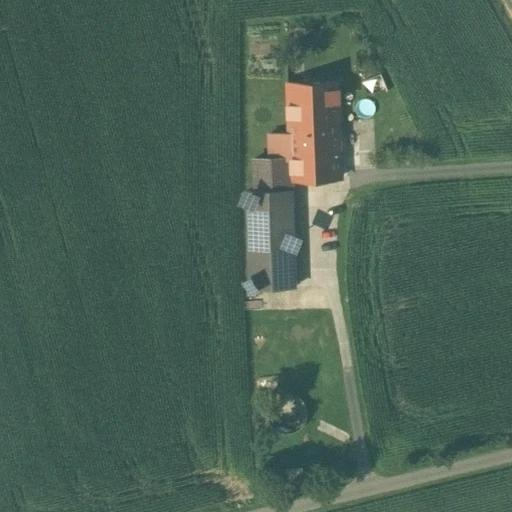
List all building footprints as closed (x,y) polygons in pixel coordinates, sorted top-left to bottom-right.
[(303,55),(287,56),(287,72),(303,71),(303,55)] [(337,82),(288,83),(288,101),(275,101),(275,120),(289,120),(290,159),(291,177),(339,176),(340,176),(341,176),(341,175),(337,82)] [(377,94),(353,95),(354,117),(378,116),(377,94)] [(289,120),(275,120),(269,121),(270,159),(290,159),(289,120)] [(290,159),(270,159),(253,159),(254,190),(291,189),(291,177),(290,159)] [(295,286),(291,189),(254,190),(246,190),(250,287),(295,286)]
